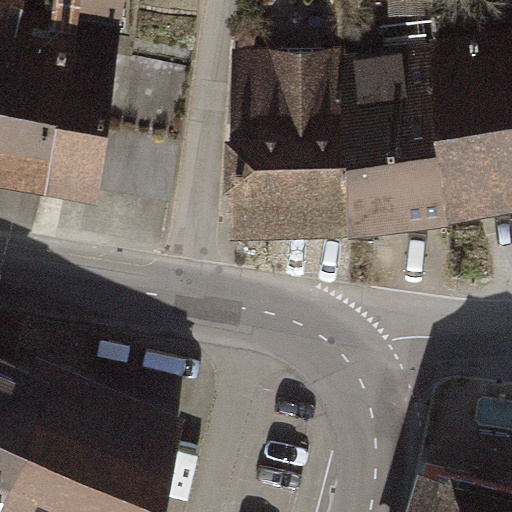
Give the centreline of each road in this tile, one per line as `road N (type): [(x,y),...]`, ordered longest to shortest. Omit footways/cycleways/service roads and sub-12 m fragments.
road 1 (residential): [(188,298),(230,0)]
road 2 (secondary): [(0,269),(188,298)]
road 3 (secondary): [(188,298),(294,320),(352,361)]
road 4 (residential): [(352,361),(411,337),(511,338)]
road 5 (secondary): [(352,361),(379,433),(369,511)]
